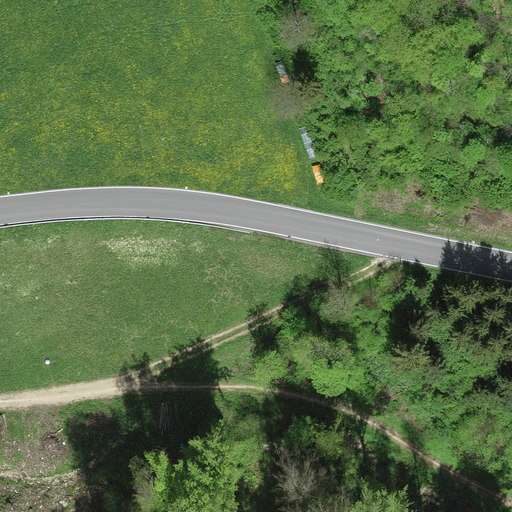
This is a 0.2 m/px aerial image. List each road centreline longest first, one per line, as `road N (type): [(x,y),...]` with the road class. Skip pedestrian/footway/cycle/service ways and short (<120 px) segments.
road 1 (tertiary): [(0,211),(160,201),(511,266)]
road 2 (track): [(125,383),(414,247)]
road 3 (track): [(125,383),(0,389)]
